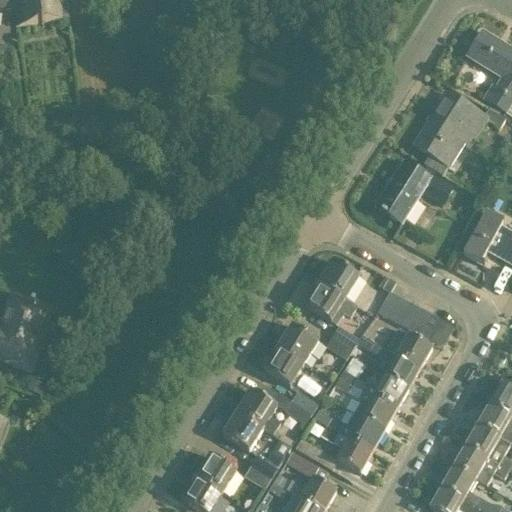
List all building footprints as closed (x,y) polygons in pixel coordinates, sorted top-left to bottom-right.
[(0,0),(0,13),(14,11),(13,0),(0,0)] [(13,0),(14,11),(17,30),(69,22),(65,0),(13,0)] [(511,52),(483,35),(468,59),(503,81),(496,92),(493,90),(486,101),(506,114),(511,103),(511,52)] [(504,123),(487,113),(484,119),(447,96),(414,148),(429,157),(422,168),(441,180),(448,169),(463,146),(469,150),(486,123),(499,131),(504,123)] [(453,190),(432,177),(429,181),(404,166),(376,211),(403,227),(421,198),(441,210),(453,190)] [(490,252),(507,262),(511,264),(511,234),(503,230),(506,225),(487,215),(464,256),(482,266),(490,252)] [(319,287),(346,303),(360,281),(333,264),(319,287)] [(388,295),(390,296),(395,286),(388,282),(382,292),(388,295)] [(346,303),(319,287),(305,308),(332,325),(346,303)] [(400,302),(390,296),(388,295),(377,316),(389,323),(400,302)] [(0,363),(29,373),(49,313),(11,300),(0,333),(0,332),(0,363)] [(399,328),(410,307),(400,302),(389,323),(399,328)] [(410,307),(399,328),(409,334),(420,313),(410,307)] [(360,311),(349,321),(357,330),(368,321),(360,311)] [(430,318),(420,313),(409,334),(419,339),(430,318)] [(440,323),(430,318),(419,339),(429,345),(440,323)] [(278,352),(304,368),(318,346),(292,329),(278,352)] [(358,344),(338,331),(332,340),(352,353),(356,347),(358,344)] [(397,333),(385,354),(420,373),(432,353),(408,339),(397,333)] [(345,364),(352,353),(332,340),(325,351),(345,364)] [(356,347),(368,355),(373,347),(361,340),(358,344),(356,347)] [(304,368),(278,352),(264,374),(290,391),(304,368)] [(385,354),(380,362),(391,369),(385,381),(408,395),(420,373),(385,354)] [(408,395),(385,381),(378,392),(367,386),(366,388),(343,374),(338,382),(351,390),(362,396),(396,415),(408,395)] [(25,394),(42,400),(46,388),(29,382),(25,394)] [(347,397),(351,390),(338,382),(334,389),(347,397)] [(511,393),(502,388),(490,409),(511,421),(511,419),(511,393)] [(251,394),(237,417),(263,433),(263,434),(272,440),(279,428),(270,422),(277,410),(251,394)] [(317,408),(297,396),(291,405),(311,418),(317,408)] [(353,418),(385,436),(396,415),(362,396),(357,405),(359,406),(353,418)] [(291,405),(284,416),(304,429),(311,418),(291,405)] [(511,443),(511,421),(490,409),(478,430),(510,448),(511,443)] [(313,423),(326,430),(331,423),(318,415),(313,423)] [(263,433),(237,417),(223,439),(249,455),(263,434),(263,433)] [(385,436),(353,418),(346,430),(343,428),(338,436),(373,456),(385,436)] [(511,467),(511,465),(503,460),(510,448),(478,430),(466,451),(508,475),(511,467)] [(360,478),(373,456),(338,436),(333,446),(344,452),(337,465),(360,478)] [(300,443),(294,454),(330,475),(337,465),(300,443)] [(492,478),(503,484),(508,475),(466,451),(454,471),(486,489),(492,478)] [(264,466),(256,460),(250,470),(270,483),(282,464),(270,456),(264,466)] [(291,470),(304,478),(305,478),(307,479),(313,469),(292,456),(285,466),(291,470)] [(196,482),(222,498),(237,475),(210,459),(196,482)] [(243,481),(264,494),(270,483),(250,470),(243,481)] [(496,511),(469,496),(475,484),(485,490),(486,489),(454,471),(442,492),(477,511),(496,511)] [(213,511),(222,498),(196,482),(182,503),(195,511),(213,511)] [(291,485),(290,486),(286,484),(281,492),(285,495),(301,504),(315,511),(327,511),(337,496),(314,482),(307,494),(291,485)] [(281,492),(272,487),(268,494),(281,502),(285,495),(281,492)] [(477,511),(442,492),(430,511),(477,511)]
